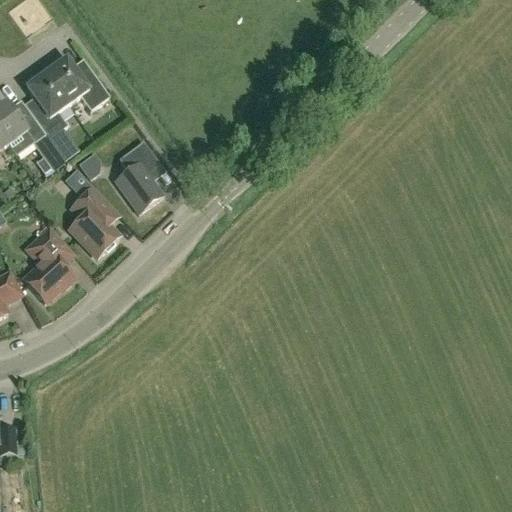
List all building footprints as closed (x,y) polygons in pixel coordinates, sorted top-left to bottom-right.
[(66,64),(46,78),(69,110),(80,102),(90,116),(110,102),(93,79),(83,87),(66,64)] [(58,118),(69,110),(46,78),(26,93),(43,116),(33,123),(45,140),(49,144),(67,131),(58,118)] [(45,140),(33,123),(31,121),(21,128),(6,108),(0,111),(0,139),(8,150),(27,137),(34,148),(45,140)] [(0,156),(8,150),(0,139),(0,156)] [(160,169),(143,147),(119,165),(128,177),(115,187),(139,219),(163,201),(147,179),(160,169)] [(75,179),(87,166),(75,155),(63,168),(75,179)] [(101,223),(111,214),(92,193),(81,203),(91,214),(70,235),(97,263),(119,242),(101,223)] [(58,263),(68,254),(49,233),(38,243),(53,259),(24,286),(44,308),(73,282),(74,283),(75,283),(58,263)] [(3,311),(21,300),(9,278),(0,282),(0,322),(7,319),(3,311)] [(0,460),(16,459),(15,432),(0,432),(0,460)]
